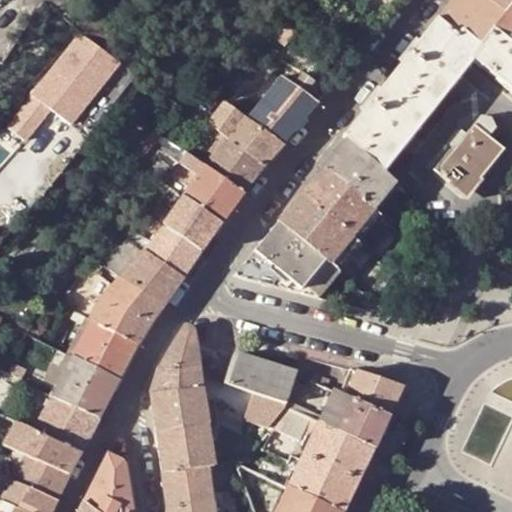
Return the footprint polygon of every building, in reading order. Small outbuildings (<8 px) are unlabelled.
[(479,45),(491,29),(492,28),(472,13),(470,15),(451,0),(436,19),(456,37),(461,32),(479,45)] [(492,28),(502,14),(484,0),(451,0),(470,15),(472,13),(492,28)] [(511,0),(484,0),(502,14),(510,4),(511,1),(511,0)] [(511,4),(510,4),(502,14),(492,28),(491,29),(509,44),(511,46),(511,4)] [(299,8),(288,20),(295,27),(306,14),(299,8)] [(469,65),(472,61),(511,92),(511,46),(509,44),(491,29),(479,45),(461,32),(456,37),(436,19),(342,137),(345,139),(382,172),(384,170),(389,164),(393,159),(403,147),(413,134),(450,88),(458,78),(469,65)] [(281,43),(295,27),(288,20),(287,20),(273,36),(281,43)] [(281,57),(275,65),(297,77),(301,71),(281,57)] [(301,71),(297,77),(293,83),(306,92),(314,81),(301,71)] [(293,83),(281,75),(246,117),(282,143),(317,101),(306,92),(293,83)] [(179,102),(187,107),(194,98),(186,93),(179,102)] [(197,116),(204,106),(194,98),(187,107),(186,109),(197,116)] [(226,103),(223,101),(206,123),(225,138),(262,166),(282,143),(246,117),(226,103)] [(478,120),(469,130),(485,142),(492,134),(490,125),(488,122),(478,120)] [(202,128),(222,142),(225,138),(206,123),(202,128)] [(140,142),(148,150),(162,136),(153,129),(140,142)] [(465,135),(453,149),(451,148),(433,170),(446,181),(460,193),(469,192),(475,184),(500,154),(485,142),(469,130),(465,135)] [(451,148),(453,149),(465,135),(460,131),(455,132),(446,143),(451,148)] [(242,193),(262,166),(225,138),(222,142),(204,166),(242,193)] [(371,210),(376,214),(398,187),(394,183),(382,172),(345,139),(323,166),(371,210)] [(196,177),(182,196),(220,224),(242,193),(204,166),(185,152),(177,163),(196,177)] [(149,170),(158,177),(168,165),(158,157),(149,170)] [(359,245),(374,228),(389,242),(397,233),(383,220),(381,219),(376,214),(371,210),(323,166),(300,194),(349,237),(359,245)] [(383,220),(405,193),(398,187),(376,214),(381,219),(383,220)] [(337,272),(343,264),(359,245),(349,237),(300,194),(276,223),(323,261),(326,264),(337,272)] [(182,196),(162,224),(201,250),(220,224),(182,196)] [(0,242),(16,223),(2,211),(0,213),(0,242)] [(244,281),(315,299),(337,272),(326,264),(323,261),(276,223),(253,252),(233,276),(244,281)] [(162,224),(144,249),(182,276),(201,250),(162,224)] [(104,264),(119,277),(160,305),(182,276),(144,249),(142,252),(128,240),(104,264)] [(351,283),(357,276),(343,264),(337,272),(351,283)] [(137,344),(160,305),(119,277),(100,298),(89,319),(91,320),(137,344)] [(71,318),(87,328),(91,320),(89,319),(74,311),(71,318)] [(117,380),(137,344),(91,320),(87,328),(72,357),(117,380)] [(183,325),(158,368),(197,363),(192,331),(187,326),(183,325)] [(47,374),(60,381),(71,358),(57,351),(46,372),(48,373),(47,374)] [(284,403),(294,374),(295,371),(292,370),(242,355),(238,353),(228,385),(252,393),(284,403)] [(98,416),(117,380),(72,357),(71,358),(60,381),(52,396),(98,416)] [(25,368),(12,362),(7,372),(20,379),(25,368)] [(150,394),(200,386),(198,374),(197,363),(158,368),(150,394)] [(400,386),(355,371),(343,398),(386,418),(400,386)] [(310,380),(326,389),(331,380),(316,373),(310,380)] [(203,403),(200,386),(150,394),(156,435),(206,427),(206,425),(213,424),(210,402),(203,403)] [(319,399),(304,392),(299,403),(315,409),(319,399)] [(332,392),(315,425),(371,450),(386,418),(343,398),(332,392)] [(241,421),(267,430),(282,410),(287,404),(284,403),(252,393),(241,421)] [(52,396),(51,395),(33,430),(79,452),(98,416),(52,396)] [(286,412),(310,423),(313,418),(289,407),(286,412)] [(306,448),(287,487),(337,511),(342,511),(357,480),(371,450),(315,425),(310,423),(286,412),(284,411),(269,431),(306,448)] [(24,454),(43,463),(68,474),(79,452),(33,430),(15,421),(3,444),(14,449),(24,454)] [(212,467),(206,427),(156,435),(162,473),(206,468),(212,467)] [(3,471),(14,476),(24,454),(14,449),(3,471)] [(68,474),(43,463),(24,454),(14,476),(11,481),(55,499),(68,474)] [(106,454),(83,501),(96,511),(130,511),(123,462),(106,454)] [(210,494),(206,468),(162,473),(167,510),(211,503),(210,494)] [(9,480),(11,481),(14,476),(3,471),(1,470),(0,471),(0,485),(5,488),(9,480)] [(9,480),(5,488),(0,499),(0,500),(1,501),(24,511),(48,511),(55,499),(11,481),(9,480)] [(337,511),(287,487),(274,511),(337,511)] [(219,493),(210,494),(211,503),(221,501),(219,493)] [(233,511),(231,499),(221,501),(211,503),(167,510),(167,511),(233,511)] [(24,511),(1,501),(0,502),(0,511),(24,511)] [(96,511),(83,501),(77,511),(96,511)]
